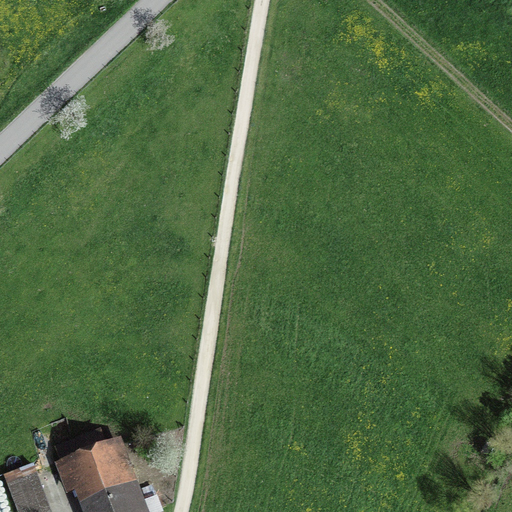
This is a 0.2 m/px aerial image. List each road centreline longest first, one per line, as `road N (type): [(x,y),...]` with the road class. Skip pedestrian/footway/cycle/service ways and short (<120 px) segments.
road 1 (track): [(263,0),(181,511)]
road 2 (unclassified): [(0,146),(152,0)]
road 3 (track): [(374,0),(511,127)]
